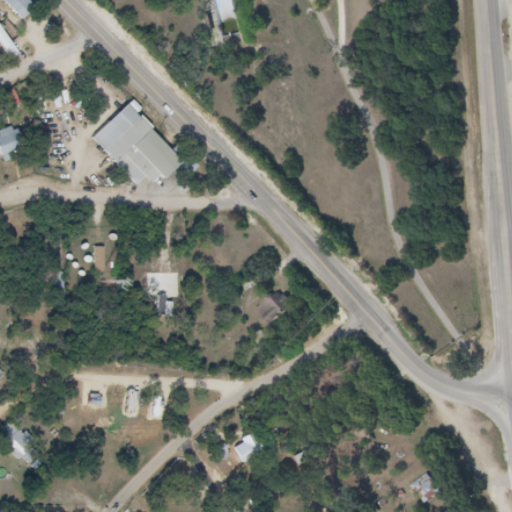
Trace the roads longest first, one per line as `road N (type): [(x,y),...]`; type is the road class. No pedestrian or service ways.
road 1 (tertiary): [(511,390),(446,386),(423,372),(337,272),(68,0)]
road 2 (residential): [(113,511),(228,399),(371,313)]
road 3 (primary): [(511,310),(490,0)]
road 4 (residential): [(270,203),(69,189),(0,197)]
road 5 (residential): [(0,418),(69,382),(242,389)]
road 6 (residential): [(0,87),(114,45)]
